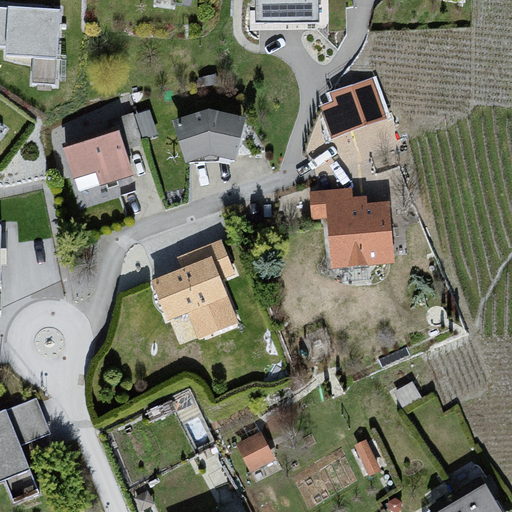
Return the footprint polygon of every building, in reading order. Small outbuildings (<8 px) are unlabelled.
[(89,3),(0,0),(0,52),(35,54),(34,89),(87,90),(87,55),(89,3)] [(342,0),(265,0),(267,19),(344,13),(342,0)] [(385,61),(331,86),(350,127),(405,102),(385,61)] [(271,96),(193,108),(201,160),(279,148),(271,96)] [(141,112),(71,132),(88,189),(158,169),(141,112)] [(424,188),(337,194),(341,249),(428,243),(424,188)] [(17,222),(0,221),(0,288),(15,289),(17,222)] [(243,248),(170,278),(194,335),(267,306),(243,248)] [(49,401),(0,414),(0,432),(11,473),(65,458),(49,401)] [(251,465),(279,455),(269,426),(240,436),(251,465)] [(511,511),(511,478),(506,467),(443,504),(448,511),(511,511)]
